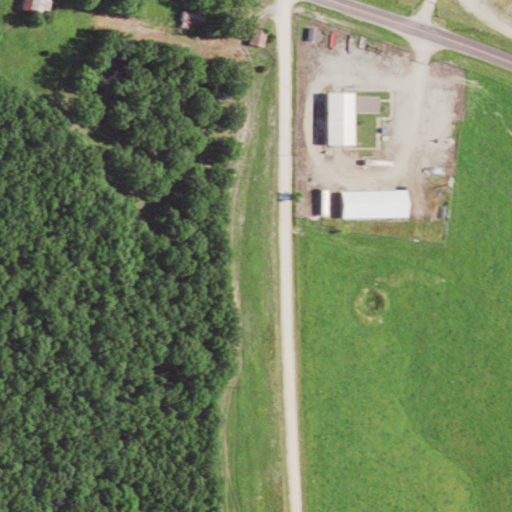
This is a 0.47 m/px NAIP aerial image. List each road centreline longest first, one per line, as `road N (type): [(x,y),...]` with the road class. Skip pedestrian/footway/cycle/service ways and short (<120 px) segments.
road 1 (residential): [(289,0),(285,327),(295,511)]
road 2 (tertiary): [(321,0),(511,71)]
